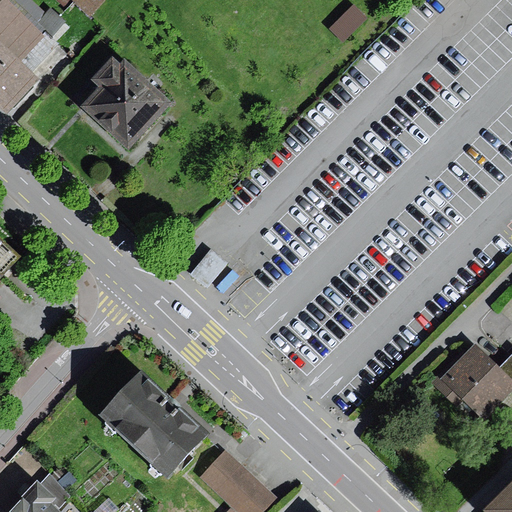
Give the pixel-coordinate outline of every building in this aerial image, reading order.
[(0,0),(0,102),(7,109),(37,79),(27,70),(51,45),(3,0),(0,0)] [(47,30),(58,19),(39,0),(27,0),(22,5),(47,30)] [(368,17),(353,3),(329,28),(343,42),(368,17)] [(97,78),(100,82),(105,86),(86,106),(128,144),(169,100),(128,63),(123,68),(114,60),(97,78)] [(0,268),(14,254),(0,241),(0,268)] [(227,263),(211,250),(192,273),(207,286),(227,263)] [(494,371),(473,350),(443,380),(481,418),(506,393),(511,388),(494,371)] [(511,353),(494,371),(511,388),(506,393),(511,398),(511,353)] [(171,404),(140,376),(107,413),(170,469),(203,432),(171,404)] [(260,511),(272,499),(223,454),(197,483),(228,511),(227,511),(260,511)] [(511,511),(511,490),(491,511),(511,511)] [(47,511),(26,492),(7,511),(47,511)]
